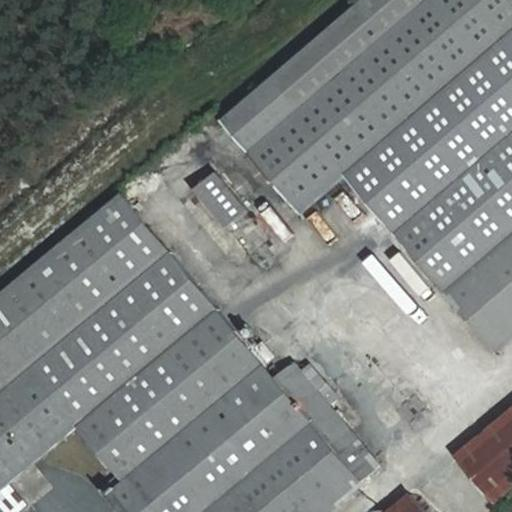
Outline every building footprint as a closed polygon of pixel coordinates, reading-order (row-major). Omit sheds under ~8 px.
[(350,175),(501,352),(511,342),(511,411),(490,430),(458,457),(497,506),(511,493),(511,0),(369,0),(227,123),(305,214),(350,175)] [(219,174),(198,191),(230,229),(251,211),(219,174)] [(0,300),(0,492),(80,426),(126,482),(111,495),(125,511),(326,511),(381,467),(297,367),(280,381),(126,196),(0,300)] [(319,212),(310,220),(327,241),(336,233),(319,212)] [(333,321),(333,308),(265,306),(264,319),(333,321)] [(427,511),(415,497),(395,511),(427,511)]
